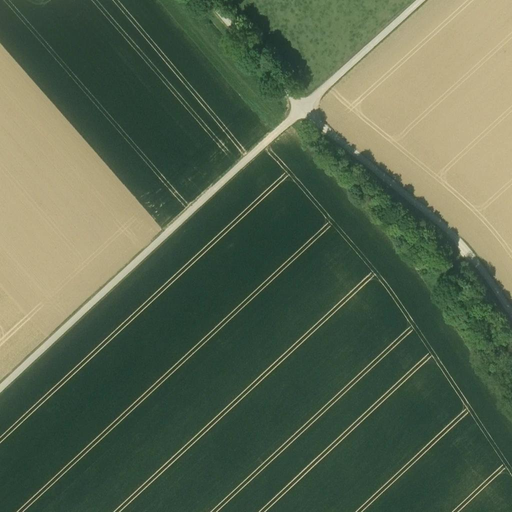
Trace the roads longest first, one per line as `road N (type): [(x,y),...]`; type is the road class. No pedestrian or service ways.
road 1 (track): [(299,105),(0,385)]
road 2 (track): [(299,105),(436,216),(511,307)]
road 3 (track): [(408,0),(299,105)]
road 4 (track): [(207,0),(299,105)]
